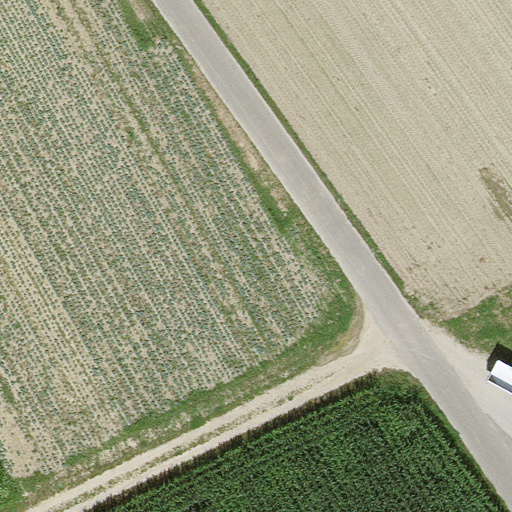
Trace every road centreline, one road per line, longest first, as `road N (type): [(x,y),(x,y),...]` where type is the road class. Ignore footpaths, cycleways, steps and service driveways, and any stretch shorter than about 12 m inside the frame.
road 1 (track): [(511,475),(183,0)]
road 2 (track): [(408,328),(46,511)]
